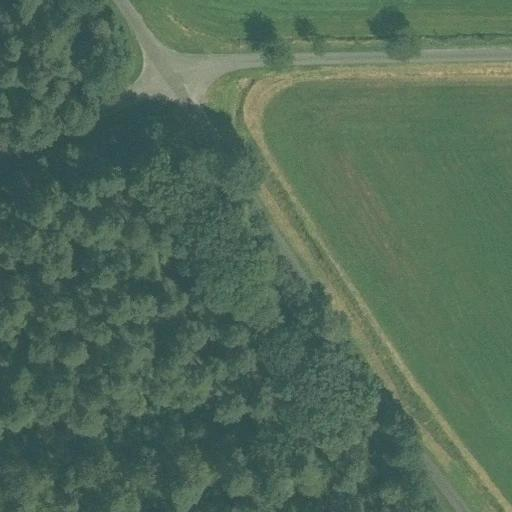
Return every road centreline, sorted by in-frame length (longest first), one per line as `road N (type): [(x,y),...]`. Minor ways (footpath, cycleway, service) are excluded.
road 1 (unclassified): [(465,511),(397,423),(172,77)]
road 2 (unclassified): [(172,77),(243,60),(511,57)]
road 3 (unclassified): [(0,147),(172,77)]
